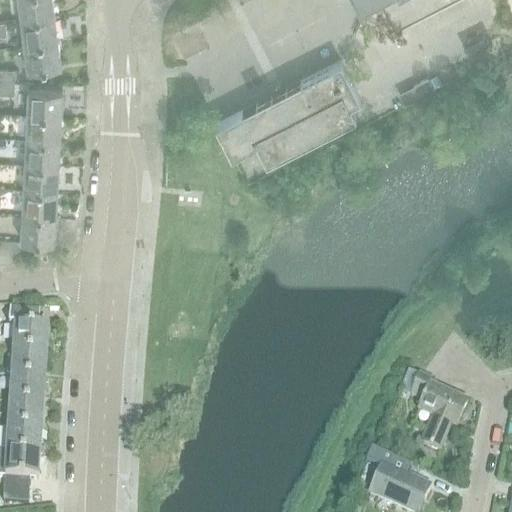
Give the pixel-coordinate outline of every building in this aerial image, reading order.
[(18,0),(21,18),(55,14),(53,0),(18,0)] [(350,0),(358,17),(391,0),(350,0)] [(24,44),(58,39),(55,14),(21,18),(24,44)] [(58,39),(24,44),(28,69),(61,65),(58,39)] [(361,97),(341,60),(283,89),(281,84),(272,88),(275,94),(217,123),(232,154),(258,141),(267,160),(357,114),(350,102),(361,97)] [(0,80),(14,81),(15,69),(0,68),(0,80)] [(417,97),(433,89),(427,77),(411,85),(417,97)] [(0,93),(13,94),(14,81),(0,80),(0,93)] [(27,113),(61,114),(62,88),(28,86),(27,113)] [(59,140),(61,114),(27,113),(26,138),(59,140)] [(58,164),(59,140),(26,138),(24,163),(58,164)] [(57,190),(58,164),(24,163),(23,189),(57,190)] [(55,215),(57,190),(23,189),(22,213),(55,215)] [(54,241),(55,215),(22,213),(20,239),(54,241)] [(13,351),(46,354),(48,328),(38,328),(39,313),(9,311),(8,326),(14,326),(13,351)] [(45,379),(46,354),(13,351),(11,377),(45,379)] [(456,428),(467,404),(430,386),(432,381),(420,375),(411,395),(423,401),(419,409),(430,415),(435,416),(431,423),(421,444),(438,452),(451,426),(456,428)] [(43,403),(45,379),(11,377),(10,401),(43,403)] [(42,429),(43,403),(10,401),(8,427),(42,429)] [(40,454),(42,429),(8,427),(6,452),(40,454)] [(372,449),(366,463),(380,469),(369,495),(408,511),(418,511),(430,487),(407,478),(411,466),(391,458),(372,449)] [(0,451),(0,477),(5,478),(39,480),(40,454),(6,452),(0,451)]
